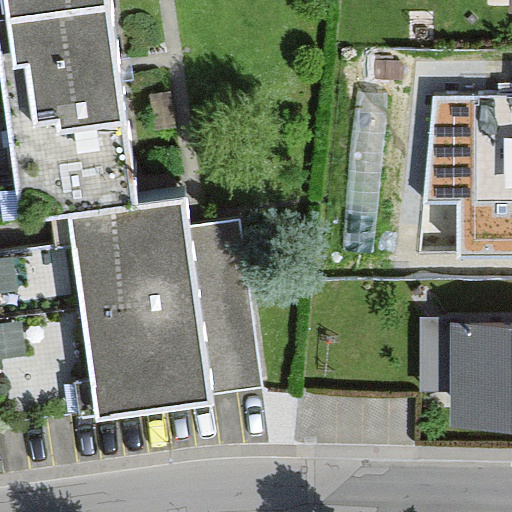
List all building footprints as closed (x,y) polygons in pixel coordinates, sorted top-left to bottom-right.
[(0,0),(0,9),(66,0),(0,0)] [(66,0),(0,9),(0,62),(22,220),(67,214),(140,204),(110,0),(66,0)] [(511,141),(489,142),(490,201),(511,200),(511,141)] [(140,204),(67,214),(96,420),(210,404),(181,198),(140,204)] [(511,331),(473,331),(473,436),(511,436),(511,331)]
